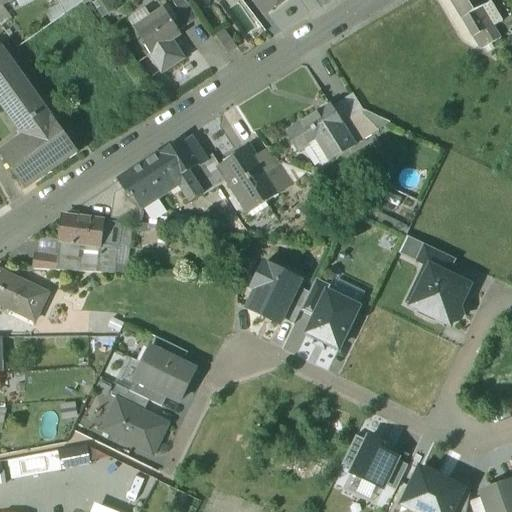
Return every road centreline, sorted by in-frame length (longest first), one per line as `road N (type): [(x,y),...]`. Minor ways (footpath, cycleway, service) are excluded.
road 1 (residential): [(0,232),(383,0)]
road 2 (residential): [(161,480),(233,349),(443,435)]
road 3 (residential): [(511,311),(501,306),(443,435)]
